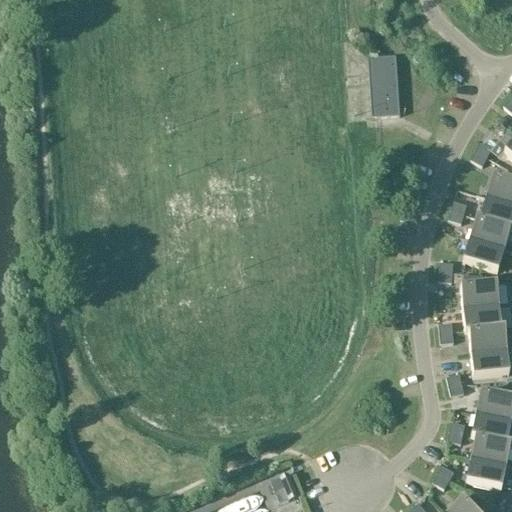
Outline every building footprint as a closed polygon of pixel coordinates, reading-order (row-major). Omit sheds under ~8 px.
[(371,62),(375,122),(399,120),(395,60),(371,62)] [(511,106),(509,103),(502,111),(511,118),(511,106)] [(424,116),(419,125),(437,135),(442,126),(424,116)] [(511,146),(503,158),(511,165),(511,146)] [(479,147),(474,156),(486,162),(491,154),(479,147)] [(486,162),(474,156),(469,165),(481,171),(486,162)] [(511,186),(491,180),(485,202),(511,210),(511,186)] [(475,222),(474,223),(511,233),(511,210),(485,202),(478,223),(475,222)] [(453,206),(450,216),(463,219),(466,210),(453,206)] [(463,219),(450,216),(447,225),(460,229),(463,219)] [(511,233),(474,223),(468,244),(503,254),(509,234),(511,234),(511,233)] [(503,254),(468,244),(462,267),(496,277),(503,254)] [(439,267),(438,277),(451,278),(452,268),(439,267)] [(451,278),(438,277),(437,287),(450,288),(451,278)] [(459,291),(461,315),(498,311),(495,288),(459,291)] [(461,315),(464,337),(504,333),(504,332),(500,333),(498,311),(461,315)] [(437,329),(438,339),(451,338),(451,328),(437,329)] [(468,337),(470,359),(506,355),(504,333),(464,337),(464,338),(468,337)] [(451,338),(438,339),(439,349),(452,348),(451,338)] [(506,355),(470,359),(472,382),(508,379),(506,355)] [(445,382),(447,392),(460,389),(458,379),(445,382)] [(460,389),(447,392),(450,401),(463,398),(460,389)] [(511,402),(479,396),(475,418),(510,425),(511,416),(511,402)] [(475,418),(470,441),(509,449),(509,448),(506,447),(510,425),(475,418)] [(450,427),(448,437),(462,440),(464,430),(450,427)] [(462,440),(448,437),(446,446),(459,449),(462,440)] [(473,443),(469,465),(505,472),(509,449),(470,441),(469,442),(473,443)] [(505,472),(469,465),(464,487),(500,494),(505,472)] [(441,470),(436,479),(448,486),(452,477),(441,470)] [(274,496),(278,495),(283,492),(288,504),(298,501),(288,478),(279,482),(274,484),(269,485),(274,496)] [(448,486),(436,479),(431,488),(443,494),(448,486)] [(451,511),(470,511),(461,503),(451,511)]
